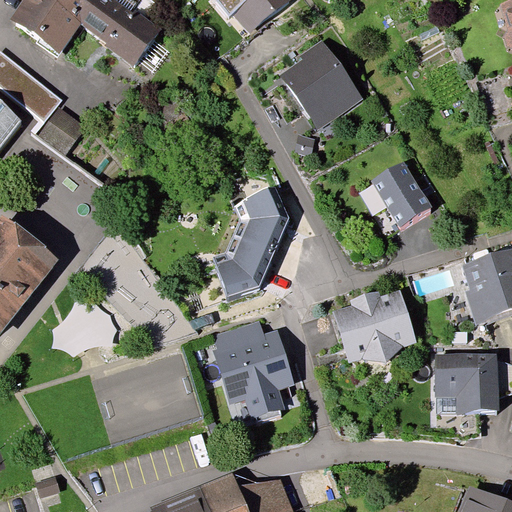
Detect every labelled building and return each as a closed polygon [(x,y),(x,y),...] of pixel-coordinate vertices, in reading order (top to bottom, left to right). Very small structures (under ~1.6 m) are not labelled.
[(26,0),(7,26),(68,64),(116,0),(26,0)] [(217,0),(217,1),(253,42),(300,0),(217,0)] [(323,47),(277,79),(319,138),(365,106),(323,47)] [(62,101),(0,51),(0,87),(44,122),(57,106),(62,101)] [(0,103),(0,150),(23,122),(0,103)] [(87,129),(57,106),(44,122),(35,134),(64,157),(87,129)] [(406,167),(373,186),(402,235),(434,216),(406,167)] [(274,200),(244,213),(248,228),(232,266),(217,271),(228,306),(257,295),(286,227),(274,200)] [(3,225),(0,228),(0,349),(61,269),(3,225)] [(511,253),(462,269),(481,329),(511,319),(511,253)] [(405,293),(335,314),(351,371),(421,350),(405,293)] [(207,338),(227,406),(296,385),(275,318),(207,338)] [(505,357),(440,359),(441,401),(461,400),(461,420),(506,419),(505,357)] [(246,511),(234,483),(167,511),(246,511)] [(511,511),(476,498),(470,511),(511,511)]
